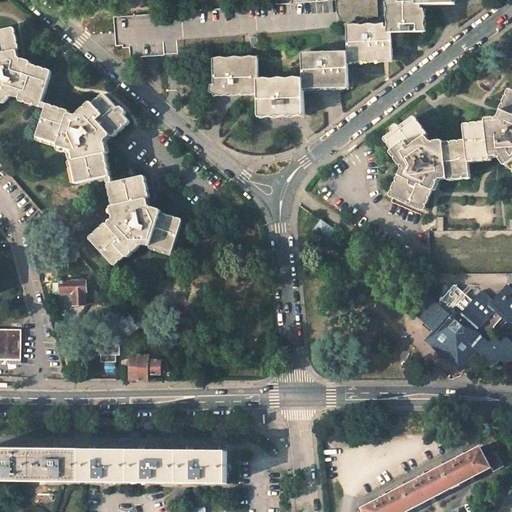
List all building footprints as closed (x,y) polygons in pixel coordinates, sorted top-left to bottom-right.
[(330,0),(329,0),(114,17),(117,46),(123,45),(163,42),(177,41),(244,36),(258,35),(340,31),(345,27),(337,13),(335,0),(330,0)] [(335,0),(337,13),(345,27),(357,20),(356,18),(378,17),(377,0),(335,0)] [(422,2),(391,3),(392,27),(392,33),(423,32),(423,6),(422,2)] [(392,27),(347,29),(348,55),(348,60),(393,58),(392,33),(392,27)] [(12,28),(0,30),(0,101),(1,102),(12,92),(21,95),(20,97),(42,104),(43,101),(52,74),(30,68),(31,65),(16,61),(14,51),(17,51),(12,28)] [(348,55),(303,56),(304,82),(304,87),(349,85),(348,60),(348,55)] [(258,60),(213,62),(215,92),(259,91),(259,83),(258,60)] [(304,82),(259,83),(259,91),(260,114),(305,113),(304,87),(304,82)] [(488,126),(466,129),(468,144),(469,160),(492,157),(492,154),(502,153),(511,165),(511,164),(511,95),(505,112),(507,113),(503,122),(488,124),(488,126)] [(70,115),(48,108),(39,137),(58,143),(60,146),(74,151),(76,161),(74,161),(78,184),(108,177),(104,155),(106,154),(103,139),(110,133),(112,135),(129,119),(108,97),(97,106),(96,105),(78,120),(69,117),(70,115)] [(412,119),(387,137),(396,149),(394,150),(408,169),(404,177),(402,177),(392,198),(421,210),(430,189),(432,190),(438,177),(448,175),(448,178),(471,175),(469,160),(468,144),(464,145),(445,147),(445,144),(430,146),(424,139),(426,137),(412,119)] [(142,177),(112,183),(117,205),(115,206),(118,221),(111,227),(109,225),(92,241),(113,264),(124,254),(125,256),(142,240),(151,243),(151,245),(173,253),(182,223),(160,216),(161,214),(147,209),(145,200),(147,199),(142,177)] [(321,220),(313,231),(327,241),(335,230),(321,220)] [(436,232),(430,232),(430,245),(431,274),(430,274),(511,273),(511,231),(509,231),(444,231),(436,232)] [(255,264),(254,248),(244,249),(245,264),(255,264)] [(79,282),(62,283),(62,294),(63,306),(75,305),(87,304),(99,304),(99,293),(87,281),(85,281),(79,282)] [(53,283),(53,294),(62,294),(62,283),(53,283)] [(494,339),(495,327),(503,318),(511,325),(511,323),(511,288),(508,285),(494,301),(483,292),(474,302),(456,286),(439,305),(430,298),(424,305),(426,308),(418,317),(426,325),(434,332),(436,334),(429,341),(434,345),(434,349),(437,349),(448,348),(448,358),(459,368),(467,360),(475,350),(494,366),(501,361),(507,366),(511,359),(511,343),(506,338),(500,344),(494,339)] [(131,314),(119,324),(130,337),(142,327),(131,314)] [(425,327),(432,334),(434,332),(426,325),(425,327)] [(22,329),(0,328),(0,359),(21,360),(22,329)] [(117,341),(102,341),(102,356),(102,361),(117,361),(117,355),(120,355),(120,346),(117,346),(117,341)] [(437,349),(441,361),(448,358),(448,348),(437,349)] [(138,356),(132,355),(131,380),(137,380),(137,381),(146,381),(148,381),(149,373),(161,374),(162,361),(149,360),(149,356),(138,355),(138,356)] [(484,445),(487,452),(499,446),(495,439),(484,445)] [(486,457),(481,447),(441,467),(452,488),(492,467),(486,457)] [(14,449),(0,449),(0,481),(33,481),(33,450),(14,449)] [(54,450),(33,450),(33,481),(82,482),(82,450),(54,450)] [(108,450),(82,450),(82,482),(130,482),(131,451),(108,450)] [(158,451),(131,451),(130,482),(178,483),(179,451),(158,451)] [(204,451),(179,451),(178,483),(227,483),(228,451),(204,451)] [(496,452),(486,457),(492,467),(494,471),(504,465),(496,452)] [(452,488),(441,467),(402,488),(413,508),(452,488)] [(406,511),(413,508),(402,488),(363,508),(364,511),(406,511)]
